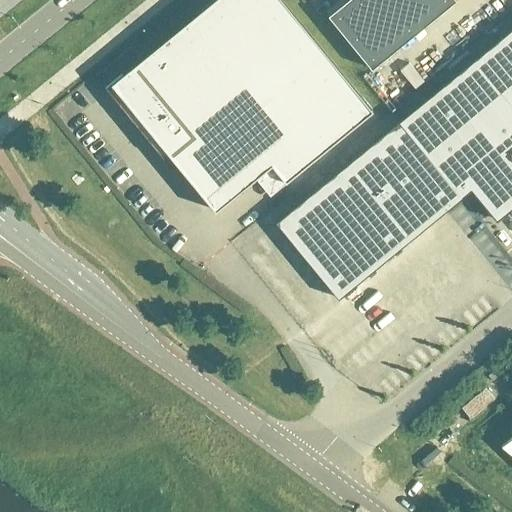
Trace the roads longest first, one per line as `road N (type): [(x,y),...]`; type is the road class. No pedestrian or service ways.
road 1 (unknown): [(372,424),(94,100)]
road 2 (tertiary): [(316,470),(38,264)]
road 3 (unclassified): [(316,470),(511,313)]
